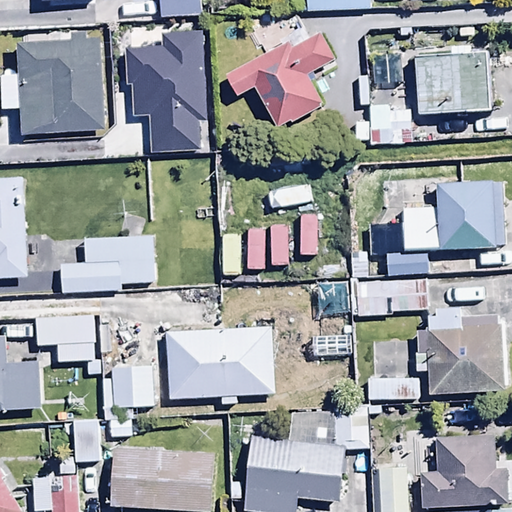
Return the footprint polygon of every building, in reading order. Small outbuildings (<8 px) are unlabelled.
[(158,0),(159,21),(200,20),(199,0),(158,0)] [(366,0),(288,0),(289,14),(366,13),(366,0)] [(0,113),(16,113),(17,137),(108,134),(105,42),(88,43),(87,34),(46,36),(46,45),(13,46),(14,76),(0,76),(0,113)] [(206,124),(205,34),(161,35),(162,49),(125,50),(125,88),(130,88),(131,120),(149,120),(150,154),(200,153),(200,124),(206,124)] [(288,44),(227,78),(237,100),(253,91),(276,131),(322,105),(308,79),(335,64),(319,35),(291,51),(288,44)] [(415,56),(417,117),(491,114),(489,53),(415,56)] [(389,132),(389,138),(410,138),(410,113),(370,113),(370,132),(389,132)] [(266,152),(267,170),(309,168),(308,149),(266,152)] [(23,179),(0,179),(0,280),(26,280),(23,179)] [(402,209),(403,252),(502,252),(502,186),(436,186),(436,209),(402,209)] [(309,187),(268,194),(271,211),(312,204),(309,187)] [(59,266),(60,295),(117,295),(117,288),(154,287),(153,239),(84,239),(84,266),(59,266)] [(386,257),(386,274),(386,278),(426,277),(426,256),(386,257)] [(386,274),(386,257),(350,257),(350,275),(386,274)] [(425,283),(355,285),(356,321),(392,320),(392,314),(426,313),(425,283)] [(347,285),(317,286),(318,319),(348,318),(347,285)] [(427,374),(428,397),(502,395),(500,327),(462,328),(462,310),(435,311),(436,318),(427,318),(427,332),(414,333),(415,374),(427,374)] [(56,365),(95,364),(95,320),(35,321),(36,349),(56,349),(56,365)] [(271,328),(165,334),(169,402),(221,399),(221,408),(236,407),(236,399),(275,397),(271,328)] [(0,413),(39,412),(38,365),(7,366),(7,339),(0,338),(0,413)] [(154,409),(152,368),(111,369),(112,382),(100,382),(102,425),(117,424),(117,437),(144,436),(143,420),(132,421),(132,410),(154,409)] [(419,380),(366,380),(366,402),(419,402),(419,380)] [(436,407),(437,426),(474,425),(474,406),(436,407)] [(344,448),(345,453),(368,453),(368,418),(381,418),(380,409),(332,409),(338,448),(344,448)] [(98,423),(74,423),(74,464),(98,463),(98,423)] [(505,471),(495,472),(494,437),(436,439),(437,473),(420,474),(421,511),(506,508),(505,471)] [(344,448),(338,448),(252,439),(244,511),(295,511),(297,500),(339,504),(345,453),(344,448)] [(114,449),(109,508),(162,511),(210,511),(214,456),(114,449)] [(408,511),(407,469),(378,469),(379,511),(408,511)] [(22,511),(0,477),(0,511),(22,511)] [(79,511),(79,477),(31,479),(32,511),(79,511)]
